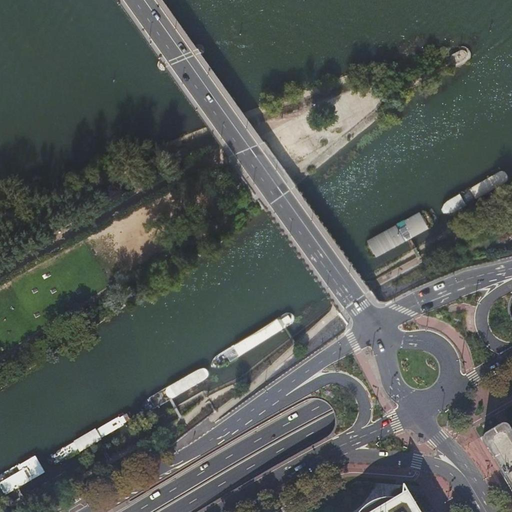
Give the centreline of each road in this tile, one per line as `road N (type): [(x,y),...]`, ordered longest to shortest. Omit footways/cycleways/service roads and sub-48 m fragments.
road 1 (primary): [(511,306),(312,409),(140,511)]
road 2 (secondary): [(138,0),(371,329)]
road 3 (primary): [(182,511),(511,329)]
road 4 (primary): [(258,409),(87,511)]
road 5 (secondary): [(319,458),(435,465),(484,511)]
road 6 (unclassified): [(334,451),(365,412),(352,383),(326,379),(258,409)]
road 7 (primary): [(511,268),(441,292),(371,329)]
road 8 (primary): [(371,329),(258,409)]
road 9 (secondary): [(414,411),(459,458),(486,511)]
